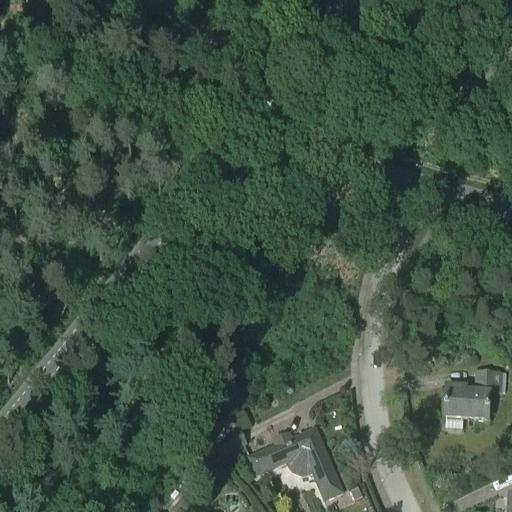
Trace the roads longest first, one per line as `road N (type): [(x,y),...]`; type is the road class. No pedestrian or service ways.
road 1 (unclassified): [(0,429),(236,138)]
road 2 (residential): [(407,511),(375,424),(371,368),(382,275),(417,185)]
road 3 (track): [(0,14),(118,91),(236,138)]
road 4 (residential): [(417,185),(236,138)]
road 5 (unclassified): [(236,138),(349,0)]
